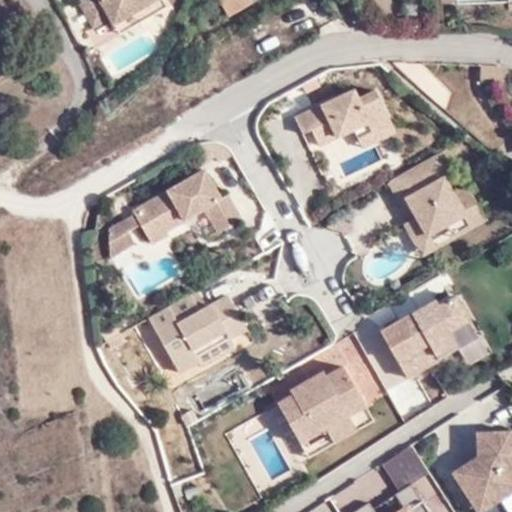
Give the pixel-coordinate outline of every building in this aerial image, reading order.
[(129,12),(134,21),(171,0),(78,0),(93,25),(110,15),(113,21),(119,18),(129,12)] [(249,0),(220,0),(230,16),(252,3),(249,0)] [(125,27),(134,21),(129,12),(119,18),(125,27)] [(503,82),(487,79),(486,91),(502,93),(503,82)] [(371,128),(391,118),(376,85),(355,94),(351,86),(292,112),(300,129),(312,124),(319,140),(337,131),(350,126),(367,118),(371,128)] [(396,129),(391,118),(371,128),(355,136),(360,145),(396,129)] [(342,142),(355,136),(350,126),(337,131),(342,142)] [(311,151),(290,162),(307,196),(328,186),(311,151)] [(434,155),(383,185),(405,223),(398,226),(417,259),(483,221),(463,188),(449,195),(438,177),(445,173),(434,155)] [(488,169),(477,160),(471,167),(482,176),(488,169)] [(137,211),(143,222),(157,247),(174,238),(172,233),(202,216),(215,241),(247,223),(232,197),(224,201),(206,169),(136,208),(137,211)] [(131,230),(143,222),(137,211),(109,228),(111,256),(136,242),(131,230)] [(199,289),(190,294),(199,311),(207,307),(199,289)] [(190,294),(148,318),(177,371),(199,359),(198,358),(230,338),(232,340),(245,330),(227,296),(207,307),(199,311),(190,294)] [(433,342),(472,319),(458,295),(435,309),(419,318),(415,311),(380,331),(408,377),(442,358),(439,352),(433,342)] [(419,318),(435,309),(431,302),(415,311),(419,318)] [(477,330),(472,319),(433,342),(439,352),(477,330)] [(198,358),(199,359),(203,367),(236,348),(232,340),(230,338),(198,358)] [(300,441),(367,403),(345,361),(327,372),(324,367),(292,385),(293,390),(275,400),(298,443),(300,441)] [(376,419),(367,403),(300,441),(309,457),(376,419)] [(511,432),(511,430),(476,431),(477,454),(452,471),(474,503),(490,492),(497,502),(511,491),(511,432)] [(355,479),(353,499),(375,501),(377,481),(355,479)] [(376,511),(370,502),(353,511),(430,511),(412,483),(384,501),(389,509),(384,511),(376,511)] [(490,492),(474,503),(480,511),(481,511),(497,502),(490,492)]
